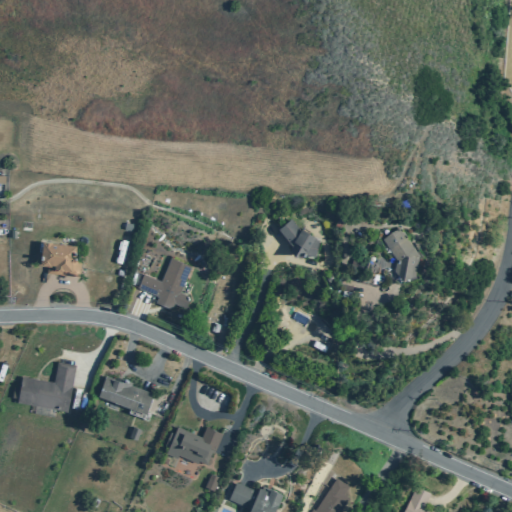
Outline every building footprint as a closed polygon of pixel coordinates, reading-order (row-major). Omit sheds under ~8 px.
[(318,240),(314,239),(315,237),(300,228),(299,229),(290,218),(277,229),(290,245),(289,248),(293,255),(302,256),(304,253),(314,256),(318,240)] [(131,231),(123,229),(124,223),(132,224),(131,231)] [(382,238),(399,226),(417,253),(414,272),(402,278),(393,269),(395,258),(382,238)] [(46,272),(78,276),(80,261),(74,260),(75,245),(42,241),(39,264),(47,265),(46,272)] [(190,266),(169,257),(160,281),(142,273),(136,287),(185,308),(189,296),(179,292),(190,266)] [(295,313),(299,306),(309,311),(306,318),(295,313)] [(75,366),(57,364),(54,383),(23,379),(20,406),(70,411),(75,366)] [(144,417),(153,394),(104,376),(95,399),(144,417)] [(137,440),(128,437),(132,426),(140,429),(137,440)] [(201,436),(176,426),(173,433),(170,432),(164,446),(167,447),(165,453),(176,458),(178,455),(196,463),(197,460),(206,464),(211,451),(213,452),(221,433),(205,426),(201,436)] [(212,491),(204,487),(209,473),(218,476),(212,491)] [(339,511),(348,497),(342,494),(347,485),(335,477),(314,510),(311,509),(309,511),(339,511)] [(273,511),(282,493),(269,488),(268,491),(258,487),(256,491),(235,482),(227,499),(249,508),(247,511),(273,511)] [(434,511),(423,506),(429,493),(415,486),(402,511),(434,511)]
